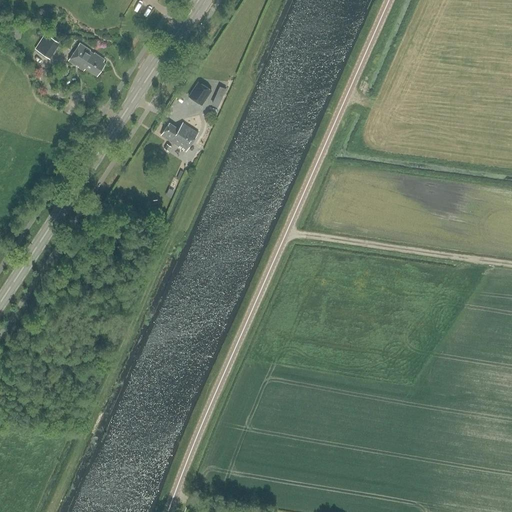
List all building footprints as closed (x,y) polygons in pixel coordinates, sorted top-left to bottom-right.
[(14,24),(14,36),(22,37),(22,24),(14,24)] [(49,36),(45,33),(35,49),(50,58),(60,42),(58,41),(61,37),(52,32),(49,36)] [(103,64),(105,61),(81,45),(70,62),(80,68),(81,66),(97,76),(105,65),(103,64)] [(199,82),(189,97),(202,105),(212,91),(199,82)] [(220,107),(225,98),(218,95),(214,104),(220,107)] [(186,151),(198,133),(183,123),(179,129),(169,123),(161,135),(186,151)]
